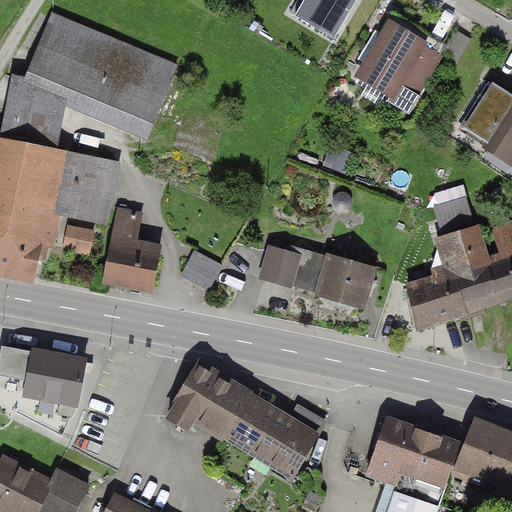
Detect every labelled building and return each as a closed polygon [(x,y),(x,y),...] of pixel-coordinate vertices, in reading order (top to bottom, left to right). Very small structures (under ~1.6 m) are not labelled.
[(306,0),(297,16),(336,40),(360,0),(306,0)] [(121,165),(59,152),(71,91),(154,126),(178,66),(53,15),(27,80),(15,78),(0,139),(0,138),(0,276),(33,283),(41,245),(55,249),(61,216),(109,225),(121,165)] [(424,44),(391,25),(361,76),(393,95),(388,102),(410,115),(421,97),(418,95),(432,72),(414,61),(424,44)] [(469,39),(458,33),(447,53),(458,59),(469,39)] [(511,158),(511,95),(497,86),(469,130),(511,158)] [(484,306),(511,297),(511,224),(494,230),(502,256),(488,261),(478,227),(475,227),(468,205),(436,214),(453,272),(409,287),(417,328),(468,311),(470,317),(485,312),(484,306)] [(105,285),(153,295),(162,247),(138,242),(143,216),(119,211),(105,285)] [(66,250),(92,254),(97,228),(71,223),(66,250)] [(352,309),(359,306),(364,307),(375,268),(331,255),(326,272),(298,264),(301,255),(272,247),(262,279),(325,297),(328,302),(352,309)] [(223,266),(196,251),(182,276),(209,291),(223,266)] [(72,416),(78,402),(86,361),(4,345),(0,365),(0,387),(62,399),(60,414),(72,416)] [(174,406),(295,477),(326,422),(299,406),(291,420),(200,363),(174,406)] [(438,511),(444,496),(461,445),(388,420),(370,473),(399,484),(388,511),(438,511)] [(511,435),(476,422),(456,473),(511,494),(511,435)] [(0,507),(9,511),(37,511),(38,510),(41,511),(77,511),(91,486),(59,470),(52,484),(4,460),(0,466),(0,507)] [(107,511),(143,511),(115,497),(107,511)]
